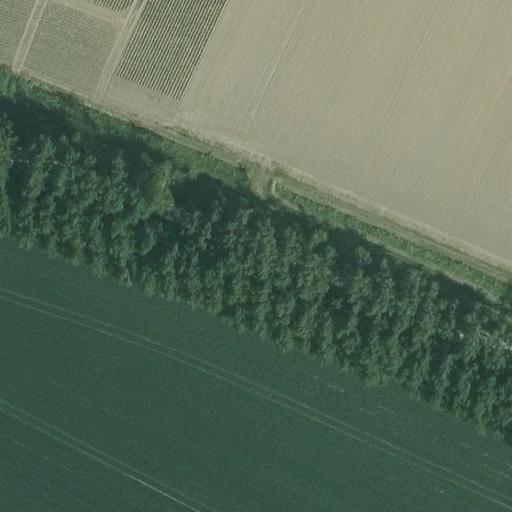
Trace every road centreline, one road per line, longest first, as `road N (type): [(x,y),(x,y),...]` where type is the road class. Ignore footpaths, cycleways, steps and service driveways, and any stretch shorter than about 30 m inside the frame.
road 1 (track): [(21,54),(9,86),(14,105),(263,201),(511,317)]
road 2 (unclassified): [(511,353),(250,240),(0,154)]
